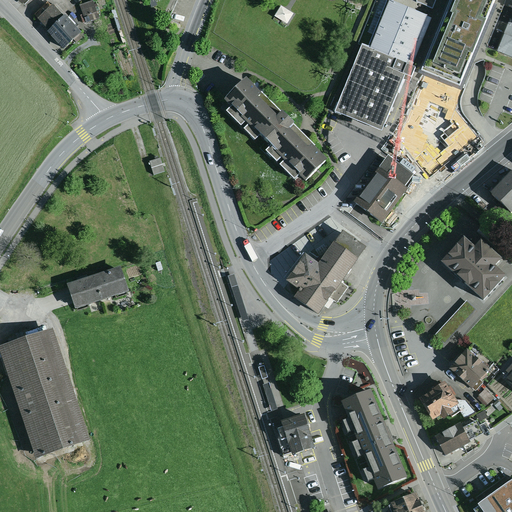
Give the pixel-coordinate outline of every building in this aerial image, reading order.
[(13,0),(23,9),(31,0),(13,0)] [(375,0),(357,48),(361,50),(410,68),(433,8),(418,2),(414,0),(375,0)] [(497,7),(495,6),(461,90),(421,73),(451,0),(448,0),(418,75),(462,93),(497,7)] [(497,0),(451,0),(421,73),(461,90),(495,6),(497,0)] [(93,2),(80,7),(87,25),(100,20),(93,2)] [(287,11),(281,8),(274,18),(287,26),(293,15),(287,11)] [(64,21),(53,9),(38,22),(49,34),(64,21)] [(64,21),(49,34),(47,36),(63,54),(82,38),(76,31),(80,28),(70,18),(66,21),(65,20),(64,21)] [(511,22),(509,21),(498,54),(511,60),(511,22)] [(410,68),(361,50),(335,116),(382,135),(404,78),(412,80),(416,71),(410,68)] [(263,100),(247,85),(226,107),(232,112),(227,117),(242,132),(246,127),(249,130),(244,135),(255,146),(260,141),(271,152),(266,156),(277,167),(281,163),(284,166),(280,170),(295,185),(298,181),(306,189),(329,166),(312,150),(309,154),(290,135),(295,130),(282,118),(277,122),(259,104),(263,100)] [(460,116),(425,98),(416,116),(424,121),(412,143),(448,162),(463,133),(453,128),(460,116)] [(160,160),(149,164),(154,177),(165,173),(160,160)] [(412,180),(389,163),(356,208),(383,228),(409,193),(405,191),(412,180)] [(511,168),(491,190),(511,206),(511,168)] [(475,244),(464,234),(442,258),(484,296),(507,271),(496,261),(502,255),(481,237),(475,244)] [(320,270),(305,260),(287,286),(301,296),(295,304),(319,320),(366,252),(343,236),(320,270)] [(68,290),(75,313),(129,295),(121,270),(110,274),(107,267),(96,271),(98,278),(89,281),(86,274),(76,278),(79,286),(68,290)] [(237,287),(231,289),(242,323),(248,321),(237,287)] [(476,309),(467,300),(434,336),(443,345),(476,309)] [(53,327),(0,345),(0,346),(36,455),(90,437),(53,327)] [(467,347),(450,366),(476,390),(483,382),(480,379),(490,367),(467,347)] [(446,381),(420,397),(433,418),(439,414),(442,419),(450,414),(451,415),(461,410),(456,403),(459,402),(457,399),(446,381)] [(372,386),(343,398),(377,485),(406,474),(372,386)] [(485,389),(479,394),(485,400),(491,395),(485,389)] [(467,400),(457,399),(459,402),(456,403),(461,410),(465,418),(476,412),(467,400)] [(499,411),(503,407),(500,404),(501,403),(499,400),(494,405),(499,411)] [(488,416),(484,410),(476,415),(480,421),(488,416)] [(311,446),(302,417),(273,426),(283,456),(311,446)] [(461,422),(436,435),(446,454),(485,433),(478,418),(463,426),(461,422)] [(481,504),(475,509),(477,511),(511,511),(511,477),(479,502),(481,504)] [(424,511),(416,491),(390,501),(391,503),(389,504),(392,511),(390,511),(424,511)]
